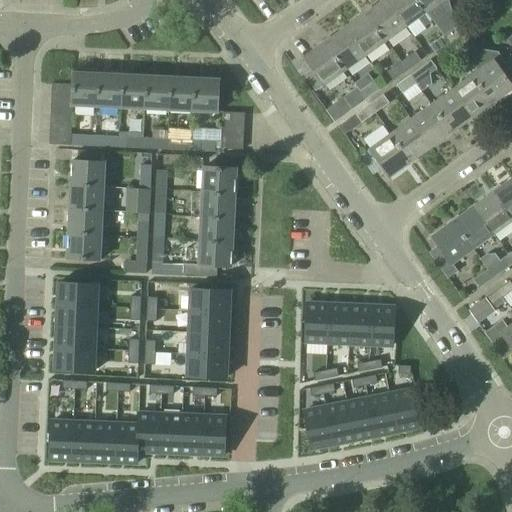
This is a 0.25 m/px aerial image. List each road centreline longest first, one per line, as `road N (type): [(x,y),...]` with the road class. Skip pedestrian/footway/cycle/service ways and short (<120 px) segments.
road 1 (residential): [(501,431),(337,475),(6,509)]
road 2 (residential): [(6,509),(24,23)]
road 3 (residential): [(501,431),(487,393),(374,229)]
road 4 (residential): [(374,229),(246,50)]
road 5 (residential): [(374,229),(511,130)]
road 6 (residential): [(24,23),(94,26),(152,0)]
